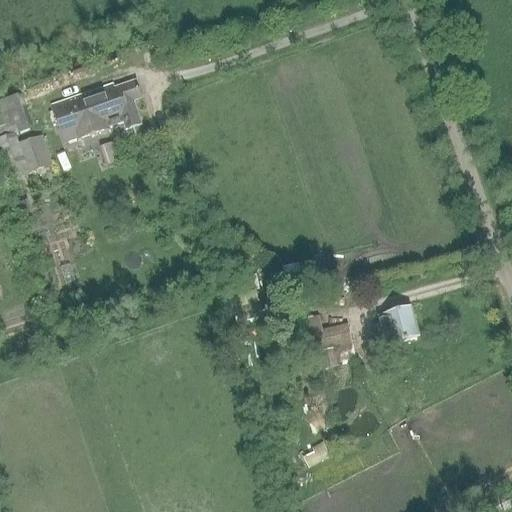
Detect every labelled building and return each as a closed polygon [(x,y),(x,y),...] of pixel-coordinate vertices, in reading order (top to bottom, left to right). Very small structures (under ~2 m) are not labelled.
[(76,141),(108,130),(107,128),(122,122),(125,131),(140,126),(132,102),(140,99),(135,82),(113,90),(112,86),(52,107),(64,142),(75,139),(76,141)] [(0,101),(0,139),(29,131),(18,95),(0,101)] [(26,176),(52,167),(42,137),(16,145),(26,176)] [(392,345),(418,338),(410,308),(377,317),(379,325),(372,327),(375,336),(382,334),(382,336),(390,334),(392,345)] [(268,319),(272,341),(281,339),(285,358),(351,344),(347,325),(321,330),(318,317),(293,323),(291,315),(268,319)] [(329,444),(305,455),(311,467),(335,457),(329,444)]
